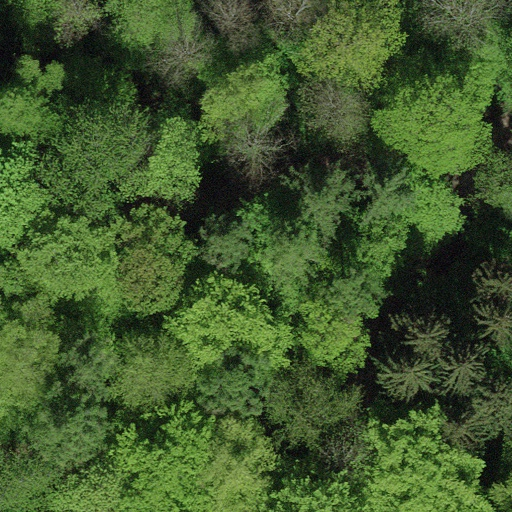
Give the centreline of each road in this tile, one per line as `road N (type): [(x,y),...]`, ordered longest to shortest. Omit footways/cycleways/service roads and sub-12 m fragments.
road 1 (track): [(0,462),(122,440),(222,400),(320,341),(453,243),(511,170)]
road 2 (track): [(511,139),(226,202),(0,235)]
road 3 (track): [(383,295),(364,429),(374,511)]
